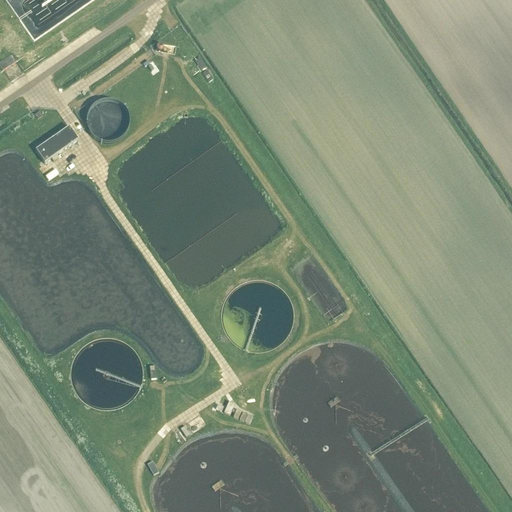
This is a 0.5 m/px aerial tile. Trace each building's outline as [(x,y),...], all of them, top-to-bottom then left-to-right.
[(157,54),(161,48),(156,44),(152,51),(157,54)] [(0,69),(3,73),(17,63),(12,56),(0,64),(0,69)] [(213,82),(207,73),(203,76),(208,85),(213,82)] [(35,153),(42,162),(44,165),(77,142),(69,130),(35,153)] [(176,433),(183,443),(191,437),(184,427),(176,433)] [(112,454),(121,448),(118,444),(110,450),(112,454)]
